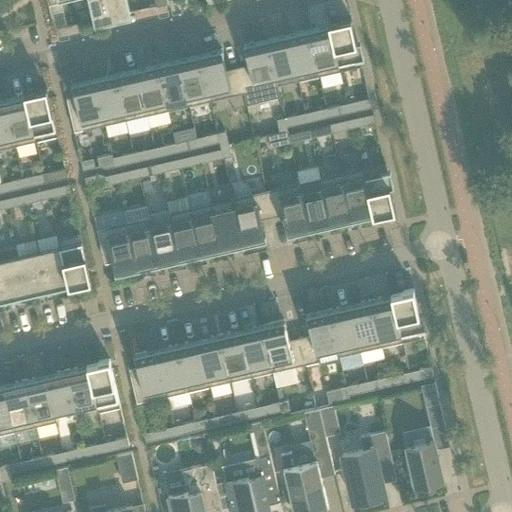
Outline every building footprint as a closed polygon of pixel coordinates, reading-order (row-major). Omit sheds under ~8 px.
[(47,0),(50,13),(51,13),(63,10),(61,2),(68,0),(89,0),(94,20),(93,20),(94,26),(113,22),(107,0),(47,0)] [(107,0),(113,22),(131,18),(130,12),(129,12),(126,0),(107,0)] [(340,20),(329,23),(330,27),(340,70),(362,65),(361,62),(365,61),(362,47),(358,48),(356,41),(351,18),(350,18),(340,20)] [(329,23),(308,28),(308,29),(319,75),(340,70),(330,27),(329,23)] [(308,28),(287,33),(288,37),(298,80),(319,75),(308,29),(308,28)] [(287,33),(266,38),(266,39),(277,85),(297,80),(298,80),(288,37),(287,33)] [(249,64),(237,67),(243,93),(246,104),(279,96),(277,85),(266,39),(266,38),(243,43),(245,49),(249,64)] [(222,48),(199,53),(199,54),(210,100),(243,93),(237,67),(226,69),(222,54),(223,54),(222,48)] [(199,53),(178,58),(179,62),(189,105),(210,100),(199,54),(199,53)] [(178,58),(157,63),(157,64),(168,110),(189,105),(179,62),(178,58)] [(157,63),(136,68),(137,72),(147,115),(168,110),(157,64),(157,63)] [(136,68),(115,73),(126,120),(129,132),(129,134),(150,129),(150,127),(147,115),(137,72),(136,68)] [(115,73),(94,77),(95,82),(105,125),(105,124),(108,136),(129,132),(126,120),(115,73)] [(77,104),(68,106),(74,132),(105,125),(95,82),(94,77),(71,83),(73,89),(75,95),(77,104)] [(35,90),(24,93),(25,93),(26,98),(36,141),(57,136),(49,100),(49,98),(47,89),(46,88),(35,90)] [(25,93),(4,98),(4,99),(15,145),(36,141),(26,98),(25,93)] [(4,98),(0,99),(0,148),(15,145),(4,99),(4,98)] [(357,101),(359,109),(371,107),(369,98),(357,101)] [(329,116),(340,114),(338,105),(327,108),(329,116)] [(314,111),(316,119),(329,116),(327,108),(314,111)] [(375,122),(373,114),(361,116),(363,125),(375,122)] [(298,124),(296,115),(285,118),(287,126),(298,124)] [(285,118),(276,120),(279,132),(287,130),(287,126),(285,118)] [(332,132),(344,129),(342,121),(330,124),(332,132)] [(330,124),(318,126),(320,135),(332,132),(330,124)] [(174,134),(176,143),(187,140),(196,138),(194,129),(174,134)] [(279,132),(268,134),(270,147),(282,144),(290,142),(288,133),(287,130),(279,132)] [(220,145),(228,143),(225,131),(217,133),(219,142),(220,145)] [(302,139),(300,131),(288,133),(290,142),(302,139)] [(219,142),(217,133),(205,136),(207,145),(219,142)] [(177,151),(189,149),(187,140),(176,143),(177,151)] [(163,146),(165,154),(177,151),(176,143),(163,146)] [(231,155),(228,143),(220,145),(221,149),(223,157),(231,155)] [(223,157),(221,149),(209,151),(211,160),(223,157)] [(147,158),(145,150),(133,152),(135,161),(147,158)] [(121,155),(123,164),(135,161),(133,152),(121,155)] [(111,154),(98,157),(99,165),(105,167),(114,165),(111,154)] [(181,167),(193,164),(191,156),(179,158),(181,167)] [(93,158),(81,161),(83,170),(95,167),(93,158)] [(179,158),(167,161),(169,170),(181,167),(179,158)] [(384,163),(362,168),(372,211),(373,215),(384,213),(395,210),(390,187),(394,186),(390,169),(386,170),(384,163)] [(139,177),(151,174),(149,165),(136,168),(139,177)] [(53,171),(55,180),(67,177),(65,168),(53,171)] [(136,168),(125,171),(127,179),(139,177),(136,168)] [(362,168),(341,173),(352,219),(352,220),(372,215),(373,215),(372,211),(362,168)] [(341,173),(320,177),(330,220),(331,224),(352,220),(352,219),(341,173)] [(85,177),(87,188),(99,185),(96,174),(85,177)] [(24,187),(36,184),(34,175),(22,178),(24,187)] [(320,177),(299,182),(310,229),(331,224),(330,220),(320,177)] [(10,181),(12,190),(24,187),(22,178),(10,181)] [(299,182),(266,190),(272,216),(283,213),(287,228),(285,228),(287,235),(310,229),(299,182)] [(69,184),(57,187),(58,195),(71,192),(69,184)] [(266,190),(232,198),(243,244),(243,245),(266,240),(265,233),(264,233),(260,219),(272,216),(266,190)] [(28,202),(40,199),(38,191),(26,194),(28,202)] [(26,194),(14,196),(16,205),(28,202),(26,194)] [(232,198),(211,203),(221,245),(222,250),(243,245),(243,244),(232,198)] [(211,203),(190,207),(201,254),(211,251),(210,248),(221,245),(211,203)] [(190,207),(169,212),(171,220),(179,255),(180,259),(201,254),(190,207)] [(148,217),(127,222),(137,265),(138,269),(159,264),(159,263),(150,225),(148,217)] [(151,225),(150,225),(159,263),(159,264),(180,259),(179,255),(171,220),(170,220),(151,225)] [(127,222),(97,229),(103,255),(111,253),(113,262),(115,268),(114,268),(115,274),(138,269),(137,265),(127,222)] [(80,233),(58,238),(60,246),(68,281),(69,286),(80,283),(91,281),(90,277),(90,276),(88,270),(88,268),(80,233)] [(16,246),(0,249),(0,274),(6,299),(6,300),(27,295),(26,290),(19,259),(18,255),(16,246)] [(56,247),(39,251),(48,289),(48,290),(68,285),(68,286),(69,286),(68,281),(60,246),(59,246),(56,247)] [(39,251),(18,255),(19,259),(26,290),(27,295),(48,290),(48,289),(39,251)] [(402,291),(391,293),(392,298),(402,341),(424,336),(422,329),(427,328),(422,311),(419,312),(413,289),(413,288),(402,291)] [(391,294),(370,299),(371,300),(381,346),(402,341),(392,298),(391,294)] [(370,299),(349,304),(350,308),(360,351),(381,346),(371,300),(370,299)] [(349,304),(328,309),(339,356),(360,351),(350,308),(349,304)] [(311,335),(300,337),(306,363),(319,360),(317,353),(337,348),(338,356),(339,356),(328,309),(305,314),(307,320),(308,320),(311,335)] [(284,319),(262,324),(262,325),(272,371),(306,363),(300,337),(288,340),(285,325),(286,325),(284,319)] [(262,324),(241,329),(242,333),(251,376),(272,371),(262,325),(262,324)] [(241,329),(219,334),(220,334),(230,381),(251,376),(242,333),(241,329)] [(219,334),(198,339),(199,343),(209,386),(230,381),(220,334),(219,334)] [(198,339),(177,344),(178,344),(188,391),(209,386),(199,343),(198,339)] [(177,344),(156,348),(157,353),(167,395),(188,391),(178,344),(177,344)] [(139,374),(131,376),(137,402),(167,395),(157,353),(156,348),(133,354),(135,360),(136,360),(137,366),(139,374)] [(98,361),(87,364),(88,369),(96,404),(98,411),(120,406),(112,371),(111,369),(110,364),(110,362),(109,359),(98,361)] [(87,364),(66,369),(66,370),(75,408),(90,405),(95,404),(96,404),(88,369),(87,364)] [(419,369),(421,378),(433,375),(431,366),(419,369)] [(66,369),(45,374),(46,378),(54,413),(55,413),(57,413),(75,408),(66,370),(66,369)] [(419,369),(410,371),(412,380),(421,378),(419,369)] [(402,382),(412,380),(410,371),(400,374),(402,382)] [(45,374),(24,379),(24,380),(35,426),(56,421),(54,413),(46,378),(45,374)] [(400,374),(388,376),(390,385),(402,382),(400,374)] [(388,376),(377,379),(379,388),(390,385),(388,376)] [(24,379),(3,384),(4,388),(14,431),(35,426),(24,380),(24,379)] [(377,379),(367,381),(369,390),(379,388),(377,379)] [(421,382),(426,405),(439,401),(434,379),(421,382)] [(360,392),(369,390),(367,381),(358,383),(360,392)] [(358,383),(346,386),(348,395),(360,392),(358,383)] [(3,384),(0,384),(0,434),(14,431),(4,388),(3,384)] [(346,386),(330,390),(334,404),(350,400),(348,395),(346,386)] [(281,410),(283,416),(290,414),(287,400),(279,402),(281,410)] [(429,419),(431,428),(445,425),(439,401),(426,405),(429,419)] [(279,402),(267,404),(269,413),(281,410),(279,402)] [(267,404),(258,406),(260,415),(269,413),(267,404)] [(333,404),(319,408),(326,435),(339,432),(333,404)] [(251,417),(260,415),(258,406),(249,408),(251,417)] [(249,408),(237,411),(239,420),(251,417),(249,408)] [(304,411),(314,455),(329,451),(326,435),(319,408),(304,411)] [(237,411),(225,414),(227,423),(239,420),(237,411)] [(225,414),(216,416),(218,425),(227,423),(225,414)] [(209,427),(218,425),(216,416),(207,418),(209,427)] [(207,418),(195,421),(197,430),(209,427),(207,418)] [(401,426),(406,446),(434,440),(429,419),(401,426)] [(183,424),(185,432),(197,430),(195,421),(183,424)] [(268,446),(262,421),(254,423),(260,448),(268,446)] [(183,424),(174,426),(176,435),(185,432),(183,424)] [(434,440),(436,448),(449,445),(445,425),(431,428),(434,440)] [(158,439),(176,435),(174,426),(156,430),(158,439)] [(156,430),(144,433),(146,441),(158,439),(156,430)] [(378,462),(392,459),(385,430),(360,436),(363,449),(342,454),(353,500),(357,499),(358,503),(371,500),(370,496),(385,493),(378,462)] [(129,444),(127,437),(115,439),(117,448),(129,445),(129,444)] [(203,437),(190,440),(192,448),(198,451),(206,450),(203,437)] [(115,439),(106,442),(108,450),(117,448),(115,439)] [(415,486),(443,479),(436,448),(434,440),(406,446),(409,458),(406,459),(409,475),(412,474),(415,486)] [(98,452),(108,450),(106,442),(96,444),(98,452)] [(86,455),(98,452),(96,444),(84,447),(86,455)] [(84,447),(72,449),(74,458),(86,455),(84,447)] [(72,449),(63,451),(65,460),(74,458),(72,449)] [(56,462),(65,460),(63,451),(54,454),(56,462)] [(138,478),(131,451),(116,455),(122,482),(138,478)] [(317,459),(315,460),(295,464),(292,451),(280,454),(283,467),(293,511),(301,511),(328,506),(317,459)] [(54,454),(42,456),(44,465),(56,462),(54,454)] [(255,458),(222,465),(226,481),(228,491),(232,511),(269,511),(268,504),(281,501),(270,454),(255,458)] [(30,459),(32,468),(44,465),(42,456),(30,459)] [(30,459),(21,461),(23,470),(32,468),(30,459)] [(10,473),(23,470),(21,461),(8,464),(10,473)] [(220,505),(221,508),(222,508),(212,463),(182,469),(187,490),(168,494),(172,511),(205,511),(205,508),(219,505),(219,506),(220,505)] [(8,464),(0,466),(3,480),(11,479),(10,473),(8,464)] [(75,497),(68,465),(56,468),(63,500),(75,497)]
